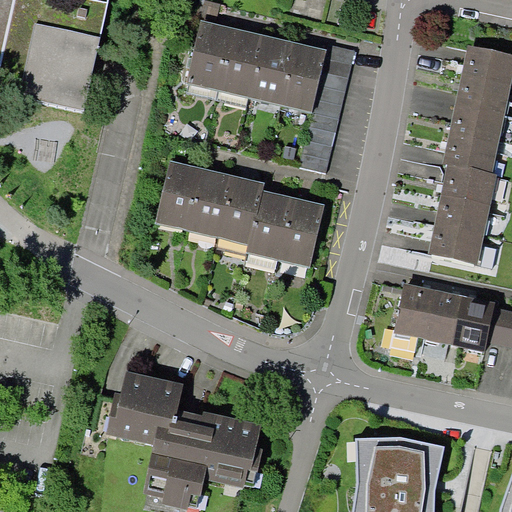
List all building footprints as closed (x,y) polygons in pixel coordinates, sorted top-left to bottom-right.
[(108,0),(15,0),(0,67),(0,97),(82,116),(108,0)] [(0,0),(0,67),(15,0),(0,0)] [(184,87),(215,94),(229,36),(198,28),(184,87)] [(215,94),(247,102),(260,43),(229,36),(215,94)] [(247,102),(278,109),(292,51),(260,43),(247,102)] [(325,49),(323,58),(309,116),(296,171),(323,177),(352,55),(325,49)] [(278,109),(309,116),(323,58),(292,51),(278,109)] [(468,52),(462,81),(504,90),(510,61),(468,52)] [(462,81),(455,111),(497,120),(504,90),(462,81)] [(455,111),(449,141),(491,150),(497,120),(455,111)] [(449,141),(443,170),(448,171),(485,179),(491,150),(449,141)] [(154,226),(247,247),(245,254),(310,269),(323,211),(260,197),(261,189),(168,168),(154,226)] [(448,171),(442,201),(484,210),(490,181),(485,179),(448,171)] [(442,201),(435,231),(478,240),(484,210),(442,201)] [(435,231),(429,260),(471,269),(478,240),(435,231)] [(433,290),(404,284),(393,332),(423,338),(433,290)] [(464,296),(433,290),(423,338),(453,345),(464,296)] [(494,303),(464,296),(453,345),(484,351),(486,340),(493,307),(494,303)] [(511,310),(493,307),(486,340),(511,345),(511,310)] [(183,392),(123,379),(111,436),(154,445),(144,495),(162,499),(160,505),(193,511),(196,511),(202,483),(252,494),(261,455),(253,454),(258,433),(178,416),(183,392)] [(361,437),(354,511),(429,511),(436,444),(361,437)] [(511,511),(511,467),(503,511),(511,511)]
